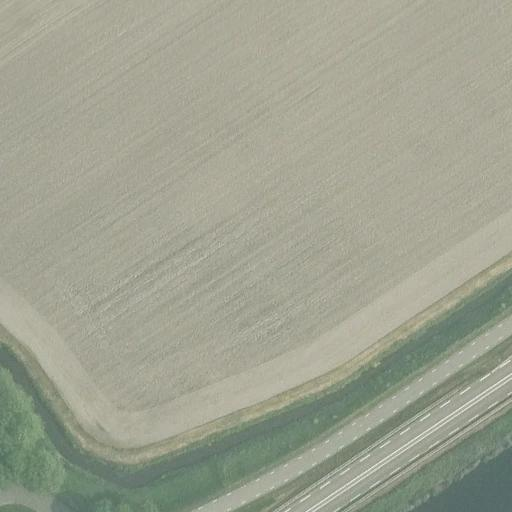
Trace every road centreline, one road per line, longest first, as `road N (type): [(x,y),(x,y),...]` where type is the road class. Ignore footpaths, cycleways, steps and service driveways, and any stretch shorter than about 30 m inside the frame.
road 1 (unclassified): [(210,511),(321,451),(511,326)]
road 2 (secondary): [(310,511),(511,376)]
